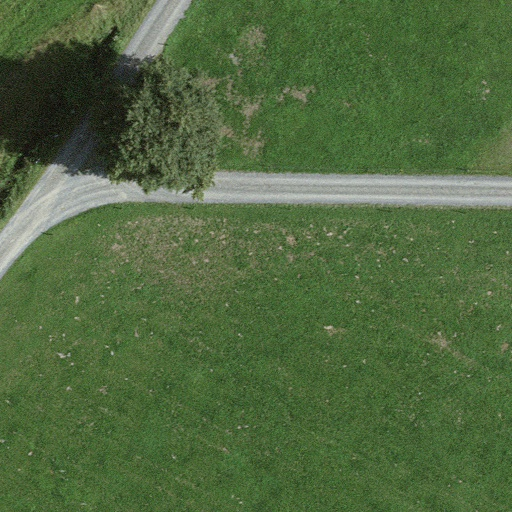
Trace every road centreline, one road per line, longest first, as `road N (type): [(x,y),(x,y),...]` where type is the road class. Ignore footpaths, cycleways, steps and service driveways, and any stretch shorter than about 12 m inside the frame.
road 1 (track): [(511,198),(41,199)]
road 2 (track): [(180,0),(0,258)]
